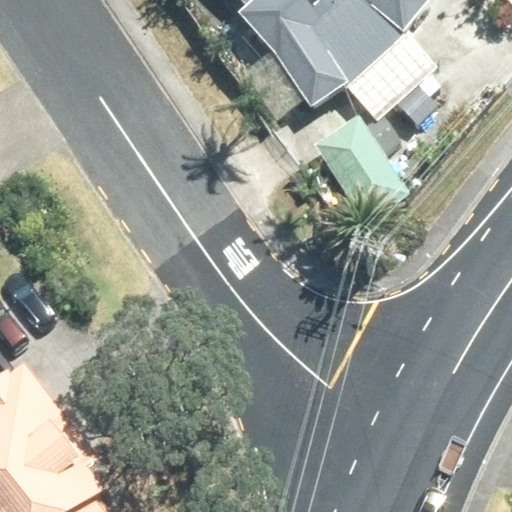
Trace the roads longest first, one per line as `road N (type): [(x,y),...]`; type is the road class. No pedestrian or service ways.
road 1 (residential): [(42,0),(275,343),(329,388),(409,428)]
road 2 (primary): [(409,428),(511,270)]
